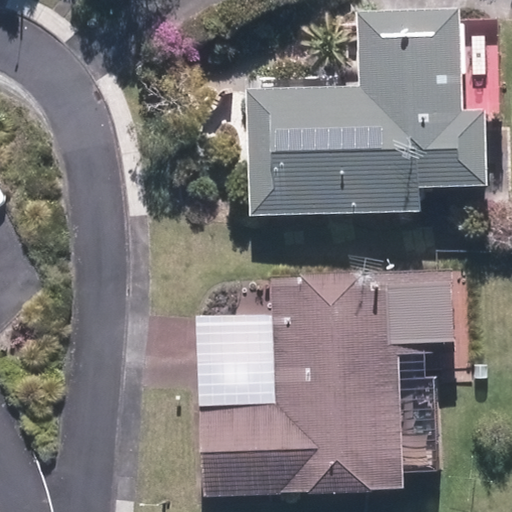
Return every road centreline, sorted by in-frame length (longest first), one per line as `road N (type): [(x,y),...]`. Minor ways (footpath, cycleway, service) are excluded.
road 1 (residential): [(102,232),(70,511)]
road 2 (residential): [(0,33),(43,51),(72,79),(91,116),(104,180),(102,232)]
